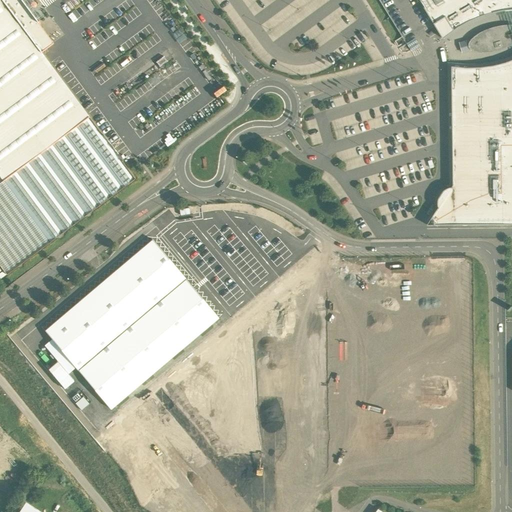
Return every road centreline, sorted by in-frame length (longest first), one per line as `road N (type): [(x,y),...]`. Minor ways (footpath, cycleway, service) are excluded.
road 1 (unclassified): [(500,511),(492,256),(466,246),(350,247),(222,183)]
road 2 (unclassified): [(0,308),(181,180)]
road 3 (unclassified): [(222,183),(238,136),(280,130),(292,117),(289,93),(255,86)]
road 4 (unclassified): [(255,86),(244,105),(188,148),(181,180)]
road 5 (unknown): [(146,142),(159,155),(180,143),(223,103),(212,84)]
